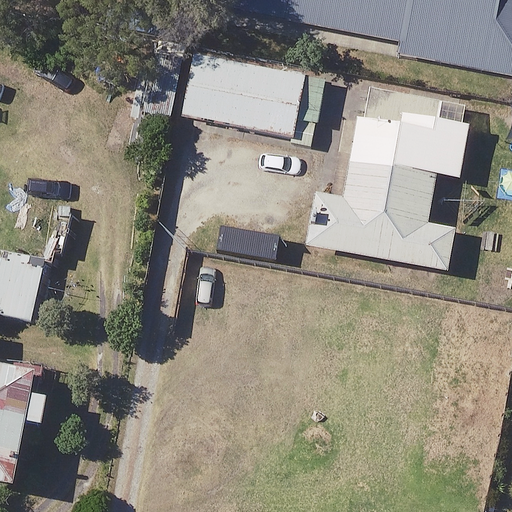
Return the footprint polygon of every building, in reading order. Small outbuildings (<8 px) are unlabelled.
[(485,0),(147,0),(143,25),(472,79),(485,0)] [(267,113),(140,89),(129,147),(256,171),(267,113)] [(435,144),(307,120),(287,227),(268,223),(258,277),(405,305),(414,257),(383,251),(392,203),(423,209),(435,144)] [(47,265),(1,254),(0,258),(0,319),(33,327),(47,265)] [(0,492),(14,495),(26,432),(42,435),(48,405),(32,402),(35,381),(0,374),(0,492)]
